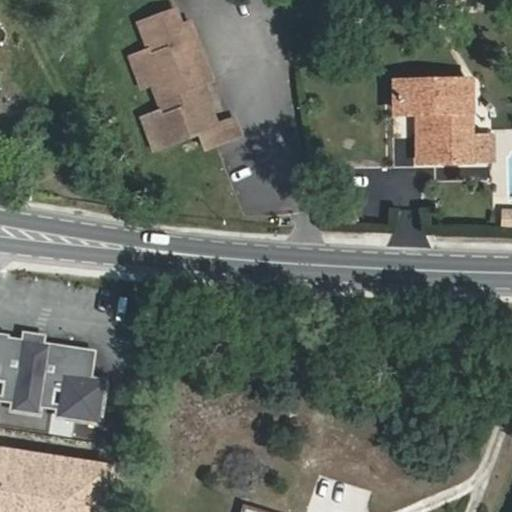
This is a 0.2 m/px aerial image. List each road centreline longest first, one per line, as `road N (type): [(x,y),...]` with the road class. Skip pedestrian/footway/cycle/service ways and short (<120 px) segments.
road 1 (primary): [(150,251),(511,273)]
road 2 (primary): [(150,251),(0,212)]
road 3 (primary): [(0,244),(150,251)]
